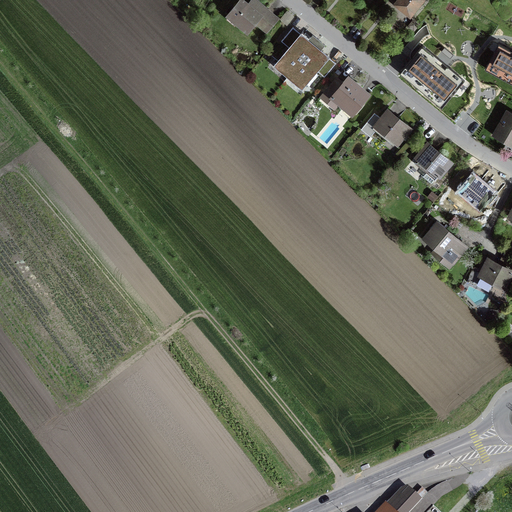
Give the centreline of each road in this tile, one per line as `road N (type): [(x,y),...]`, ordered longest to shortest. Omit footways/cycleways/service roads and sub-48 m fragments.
road 1 (track): [(0,65),(350,492)]
road 2 (residential): [(292,0),(458,135),(511,168)]
road 3 (tertiary): [(380,479),(503,426)]
